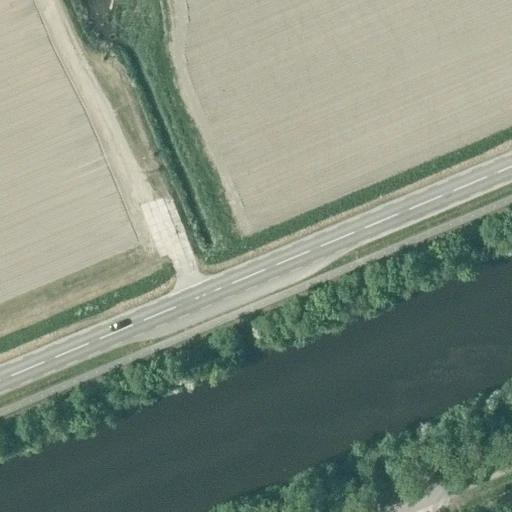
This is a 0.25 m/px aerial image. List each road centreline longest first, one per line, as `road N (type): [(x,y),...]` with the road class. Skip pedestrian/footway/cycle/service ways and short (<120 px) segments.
road 1 (primary): [(359,233),(0,380)]
road 2 (primary): [(359,233),(511,169)]
road 3 (unclassified): [(394,511),(511,462)]
